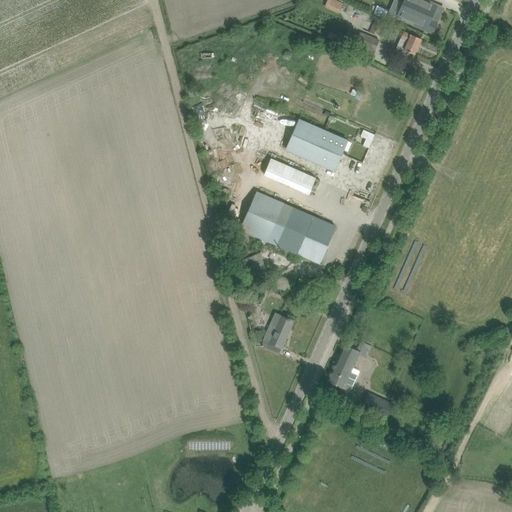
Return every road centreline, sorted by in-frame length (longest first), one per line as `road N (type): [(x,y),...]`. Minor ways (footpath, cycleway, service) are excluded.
road 1 (tertiary): [(248,511),(480,0)]
road 2 (track): [(158,0),(265,423),(281,439)]
